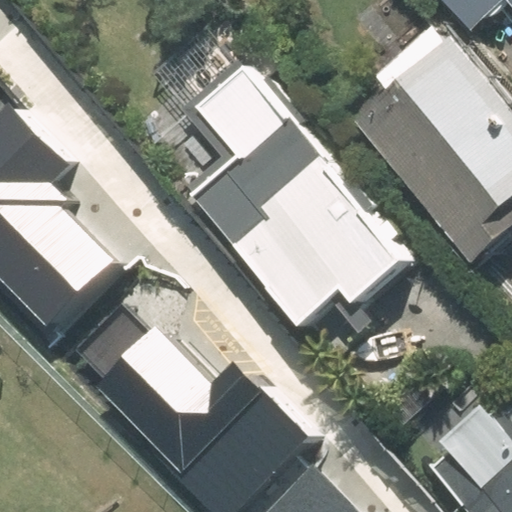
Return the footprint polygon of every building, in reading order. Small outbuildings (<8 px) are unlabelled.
[(511,0),(447,0),(475,32),(506,5),(511,11),(511,0)] [(353,122),(474,265),(511,232),(511,114),(438,27),(377,79),(388,91),(353,122)] [(424,260),(255,64),(199,111),(244,164),(197,204),(334,365),(377,329),(363,312),(424,260)] [(29,90),(1,118),(0,116),(0,257),(65,322),(136,250),(64,179),(91,152),(29,90)] [(325,422),(254,351),(233,372),(173,313),(109,378),(168,437),(240,508),(305,443),(325,422)] [(511,511),(511,426),(490,400),(442,441),(453,454),(432,472),(466,511),(511,511)] [(390,511),(328,451),(267,511),(390,511)]
